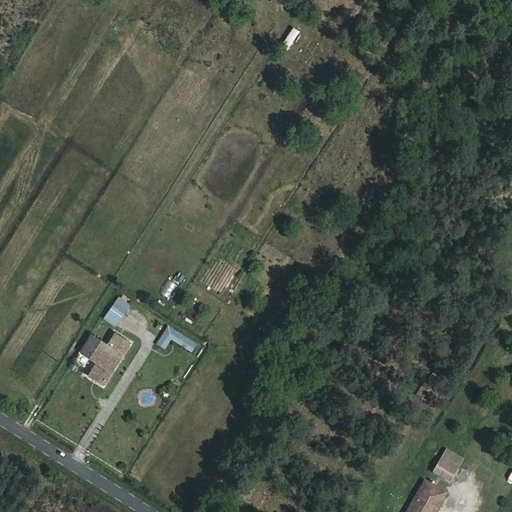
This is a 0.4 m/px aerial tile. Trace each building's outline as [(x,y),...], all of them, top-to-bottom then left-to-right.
[(118,16),(110,28),(115,31),(123,19),(118,16)] [(125,327),(132,317),(118,307),(112,317),(125,327)] [(94,332),(81,352),(99,363),(112,345),(94,332)] [(99,363),(95,369),(89,378),(106,389),(135,344),(120,333),(112,345),(99,363)] [(174,337),(158,339),(169,346),(174,337)] [(81,352),(77,358),(95,369),(99,363),(81,352)] [(417,398),(426,402),(431,388),(422,385),(417,398)] [(448,448),(434,472),(452,483),(466,458),(448,448)] [(426,479),(413,502),(430,511),(439,511),(450,493),(426,479)] [(430,511),(413,502),(407,511),(430,511)]
